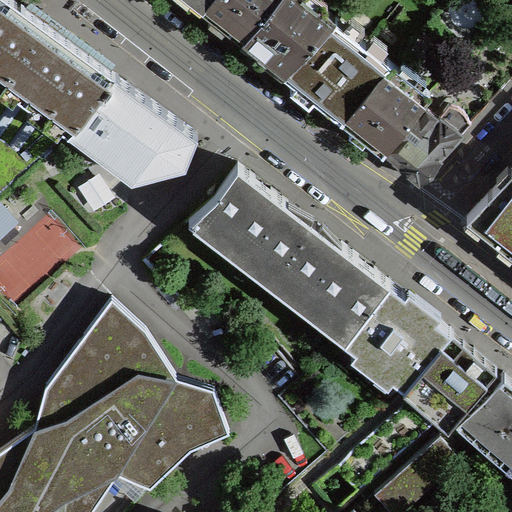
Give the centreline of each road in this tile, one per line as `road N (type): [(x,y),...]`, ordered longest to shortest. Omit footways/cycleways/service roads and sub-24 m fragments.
road 1 (secondary): [(112,0),(382,211)]
road 2 (secondary): [(382,211),(403,248),(511,335)]
road 3 (residential): [(382,211),(451,182),(511,118)]
road 4 (secondary): [(511,276),(437,216),(382,211)]
